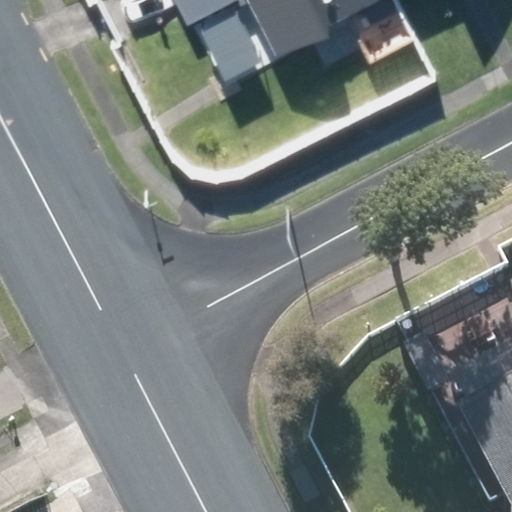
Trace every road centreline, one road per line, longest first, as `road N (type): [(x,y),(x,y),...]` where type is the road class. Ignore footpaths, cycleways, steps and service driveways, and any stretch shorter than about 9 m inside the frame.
road 1 (residential): [(116,352),(511,145)]
road 2 (residential): [(0,133),(116,352)]
road 3 (residential): [(116,352),(198,511)]
